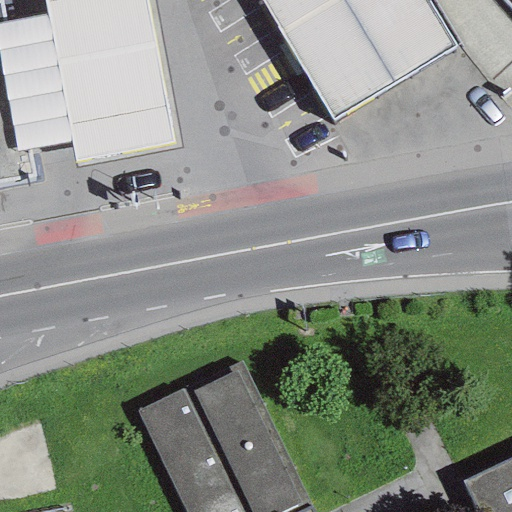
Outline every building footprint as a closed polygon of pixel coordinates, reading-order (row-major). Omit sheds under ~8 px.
[(0,1),(0,180),(33,175),(28,149),(71,141),(75,162),(173,145),(146,0),(43,0),(46,15),(4,23),(0,1)] [(425,0),(259,0),(333,120),(454,47),(425,0)] [(241,361),(191,385),(250,511),(280,511),(306,500),(241,361)] [(238,511),(183,388),(135,412),(183,511),(238,511)] [(511,511),(511,456),(463,480),(477,511),(511,511)]
